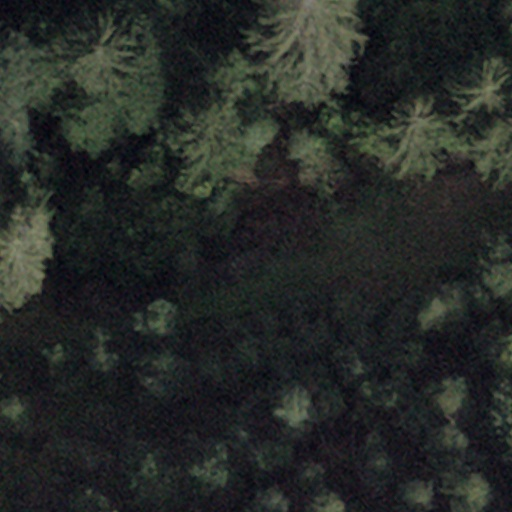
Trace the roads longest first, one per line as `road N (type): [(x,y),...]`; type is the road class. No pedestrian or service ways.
road 1 (track): [(417,250),(308,273),(118,335),(0,344)]
road 2 (track): [(417,250),(419,218),(446,201),(511,183)]
